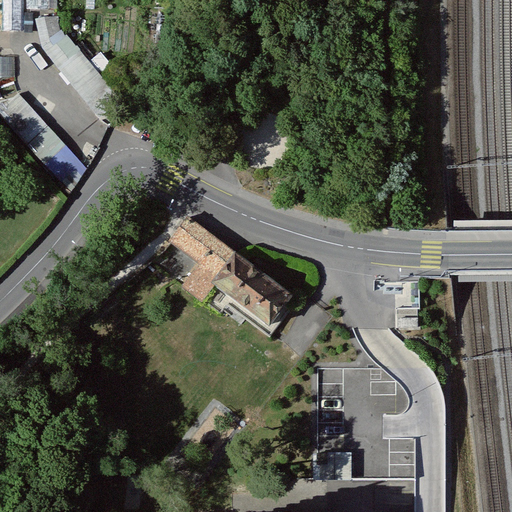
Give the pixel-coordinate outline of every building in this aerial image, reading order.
[(21,32),(21,0),(3,0),(3,32),(21,32)] [(49,10),(49,0),(26,0),(27,10),(49,10)] [(58,26),(58,18),(37,21),(43,50),(99,119),(118,104),(111,96),(114,94),(100,76),(112,65),(101,53),(88,63),(80,52),(76,55),(61,37),(58,26)] [(89,171),(20,95),(16,99),(0,103),(0,114),(71,192),(89,171)] [(238,256),(190,219),(172,243),(201,265),(184,288),(203,302),(216,285),(238,256)] [(298,298),(238,256),(216,285),(276,331),(298,298)] [(319,450),(320,476),(357,475),(357,450),(319,450)]
